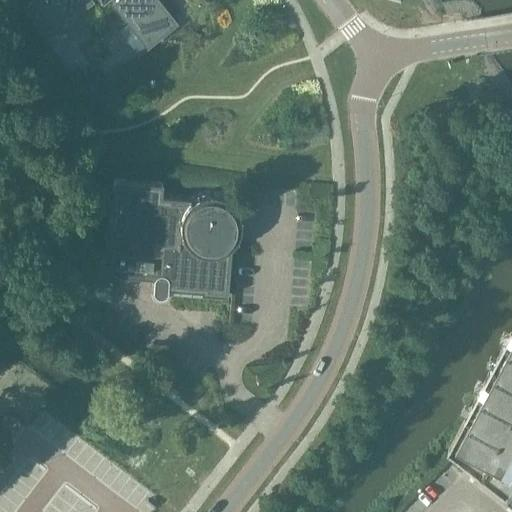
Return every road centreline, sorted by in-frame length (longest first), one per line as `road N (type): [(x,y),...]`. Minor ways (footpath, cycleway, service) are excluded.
road 1 (tertiary): [(226,511),(315,392),(357,297),(368,200),(363,110),(373,52)]
road 2 (tertiary): [(511,35),(373,52)]
